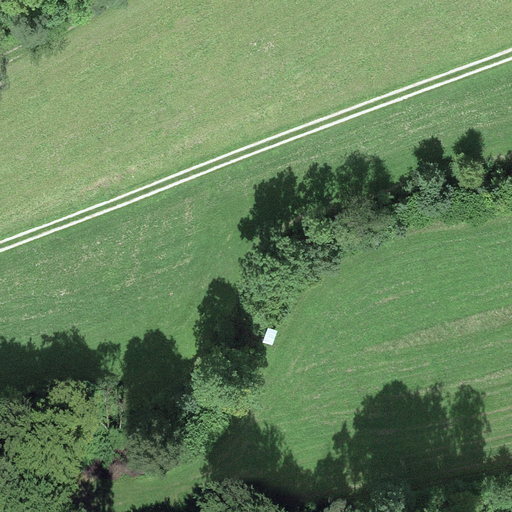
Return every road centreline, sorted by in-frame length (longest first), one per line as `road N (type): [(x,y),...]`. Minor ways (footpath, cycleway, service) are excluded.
road 1 (track): [(511,52),(0,246)]
road 2 (track): [(232,511),(511,459)]
road 3 (track): [(0,57),(106,0)]
